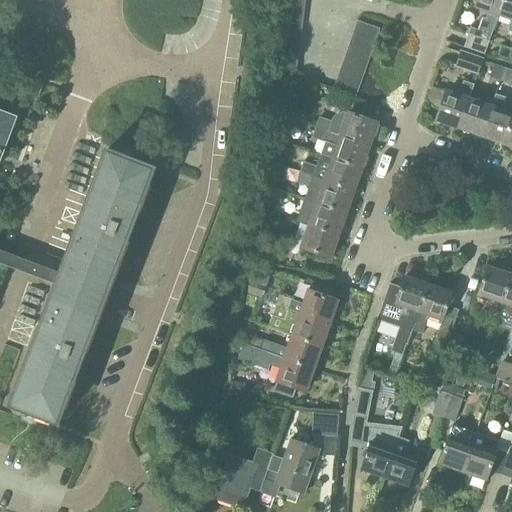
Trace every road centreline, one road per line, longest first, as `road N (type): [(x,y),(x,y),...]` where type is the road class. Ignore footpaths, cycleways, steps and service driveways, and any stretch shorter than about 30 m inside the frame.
road 1 (residential): [(363,252),(511,235)]
road 2 (residential): [(404,136),(453,0)]
road 3 (residential): [(363,252),(404,136)]
